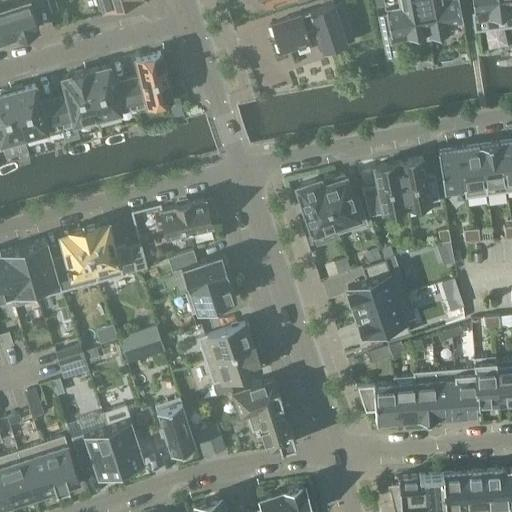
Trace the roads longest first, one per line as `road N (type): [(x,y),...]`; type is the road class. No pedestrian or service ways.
road 1 (residential): [(333,450),(241,164)]
road 2 (residential): [(241,164),(511,112)]
road 3 (residential): [(333,450),(205,468),(66,511)]
road 4 (residential): [(0,227),(241,164)]
road 5 (residential): [(0,69),(187,22)]
road 6 (residential): [(511,437),(333,450)]
road 7 (residential): [(241,164),(187,22)]
